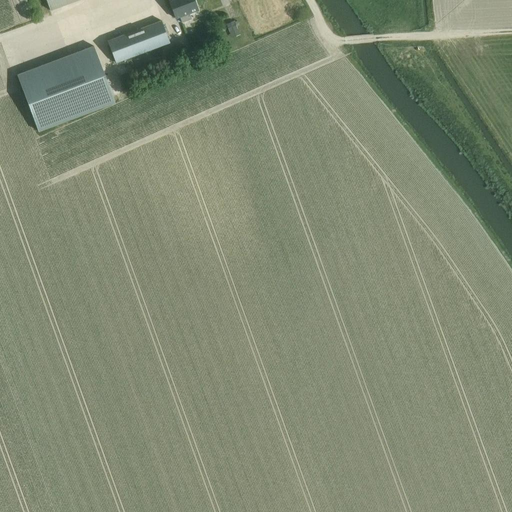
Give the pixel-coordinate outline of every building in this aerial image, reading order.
[(45,0),(50,11),(77,0),(45,0)] [(198,10),(194,0),(168,0),(175,18),(179,17),(182,23),(191,19),(189,13),(198,10)] [(115,63),(169,42),(161,21),(107,41),(115,63)] [(68,52),(92,43),(90,39),(66,48),(68,52)] [(93,46),(17,74),(38,132),(114,103),(93,46)]
